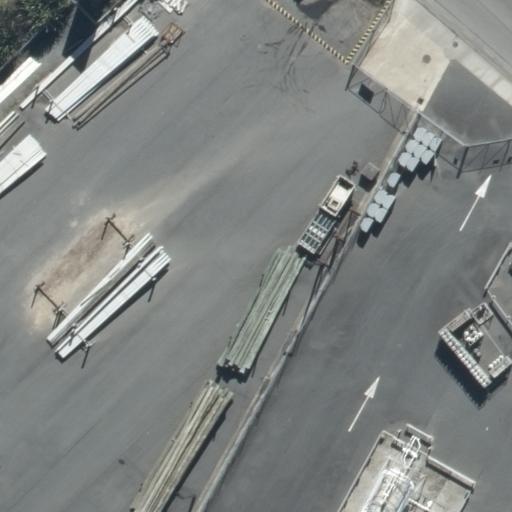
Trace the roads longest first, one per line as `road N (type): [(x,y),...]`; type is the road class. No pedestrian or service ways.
road 1 (unknown): [(355,245),(205,511)]
road 2 (unknown): [(450,0),(431,94),(355,245)]
road 3 (unknown): [(511,423),(355,245)]
